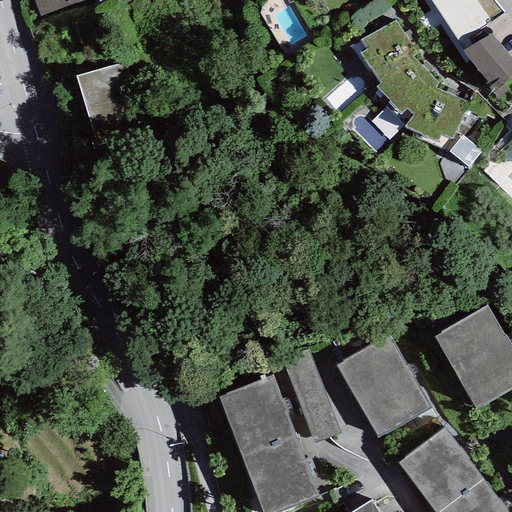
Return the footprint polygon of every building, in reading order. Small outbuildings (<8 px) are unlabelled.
[(35,0),(40,13),(73,0),(35,0)] [(430,0),(458,44),(491,24),(475,0),(430,0)] [(395,21),(361,40),(367,49),(359,53),(369,68),(371,67),(381,83),(413,57),(417,51),(395,21)] [(511,76),(511,59),(489,32),(464,53),(488,83),(485,85),(497,100),(508,91),(503,84),(511,76)] [(438,84),(413,57),(381,83),(376,88),(400,115),(407,109),(413,115),(435,89),(438,84)] [(125,61),(76,75),(77,76),(72,78),(98,164),(151,149),(125,61)] [(468,102),(435,89),(413,115),(405,127),(414,132),(412,136),(445,149),(468,102)] [(511,387),(511,348),(488,306),(434,336),(475,408),(511,387)] [(430,409),(389,336),(336,366),(377,438),(430,409)] [(309,351),(282,361),(314,442),(341,432),(309,351)] [(274,511),(318,495),(272,377),(218,398),(261,511),(274,511)] [(400,463),(435,511),(508,511),(443,428),(400,463)] [(378,511),(372,501),(352,511),(378,511)]
